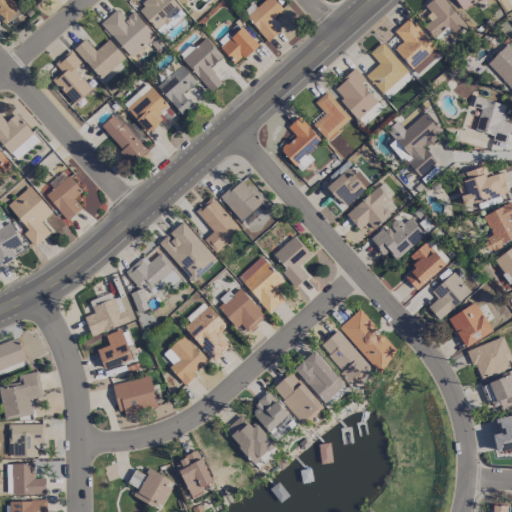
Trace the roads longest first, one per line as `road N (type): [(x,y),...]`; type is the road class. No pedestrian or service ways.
road 1 (residential): [(367,0),(237,130),(132,210),(92,254),(0,307)]
road 2 (residential): [(84,437),(133,444),(217,404),(358,281)]
road 3 (residential): [(458,511),(471,480),(445,376),(358,281)]
road 4 (residential): [(85,511),(74,370),(37,292)]
road 5 (residential): [(132,210),(0,57)]
road 6 (residential): [(358,281),(237,130)]
